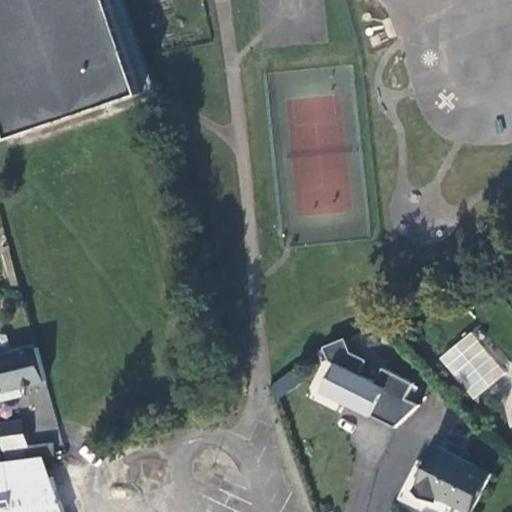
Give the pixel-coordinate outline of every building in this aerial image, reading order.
[(0,0),(0,97),(14,140),(146,96),(114,0),(0,0)] [(471,330),(438,357),(473,399),(506,373),(471,330)] [(3,351),(0,351),(0,399),(11,397),(9,390),(20,388),(42,383),(33,349),(4,355),(3,351)] [(326,381),(305,389),(324,408),(360,412),(365,384),(326,381)] [(22,395),(20,388),(9,390),(11,397),(22,395)] [(20,422),(0,424),(0,444),(1,449),(25,446),(20,422)] [(40,458),(52,457),(52,443),(25,446),(1,449),(4,463),(40,458)] [(436,496),(465,511),(471,511),(490,475),(437,447),(413,492),(433,502),(436,496)] [(0,511),(62,511),(40,458),(4,463),(0,462),(0,511)]
